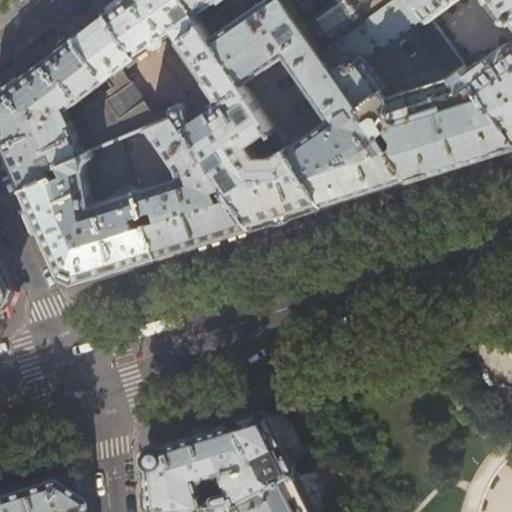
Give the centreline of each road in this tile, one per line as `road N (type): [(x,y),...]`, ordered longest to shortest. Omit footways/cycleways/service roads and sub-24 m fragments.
road 1 (primary): [(78,373),(511,236)]
road 2 (residential): [(78,373),(0,198)]
road 3 (residential): [(78,373),(104,449),(110,511)]
